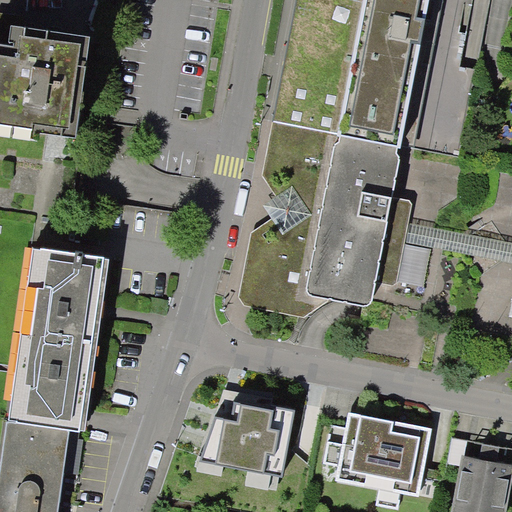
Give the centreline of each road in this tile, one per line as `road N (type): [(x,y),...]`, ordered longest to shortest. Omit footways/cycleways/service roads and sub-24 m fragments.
road 1 (residential): [(259,0),(184,341)]
road 2 (residential): [(511,410),(184,341)]
road 3 (residential): [(128,511),(184,341)]
